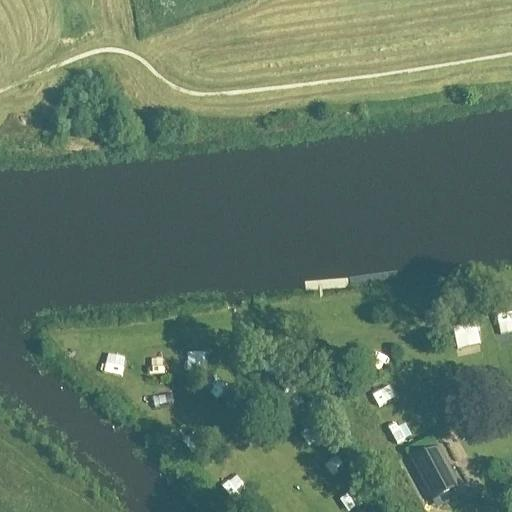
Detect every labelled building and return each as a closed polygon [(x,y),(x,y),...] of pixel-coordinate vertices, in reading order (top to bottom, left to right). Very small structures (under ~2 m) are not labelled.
[(511,319),(502,321),(504,343),(511,342),(511,319)] [(482,327),(460,330),(462,353),(485,350),(482,327)] [(374,379),(390,375),(385,356),(370,359),(374,379)] [(225,381),(223,357),(205,358),(207,383),(225,381)] [(384,399),(391,414),(409,407),(402,391),(384,399)] [(406,431),(397,437),(408,454),(418,447),(406,431)] [(460,487),(439,448),(412,462),(434,502),(460,487)]
